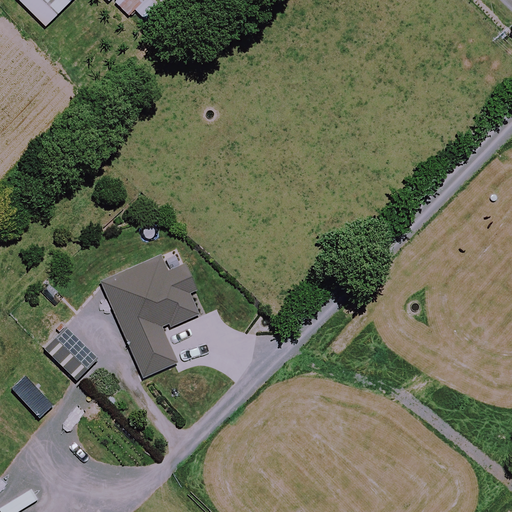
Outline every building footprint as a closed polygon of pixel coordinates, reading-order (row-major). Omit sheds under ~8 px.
[(158,9),(147,0),(145,0),(134,13),(145,23),(158,9)] [(167,274),(159,258),(100,284),(142,379),(175,364),(161,332),(197,316),(188,295),(195,292),(184,267),(167,274)] [(46,300),(15,277),(8,287),(39,310),(46,300)] [(97,358),(62,323),(39,346),(74,381),(97,358)] [(97,400),(87,391),(74,404),(67,397),(57,407),(74,424),(97,400)]
